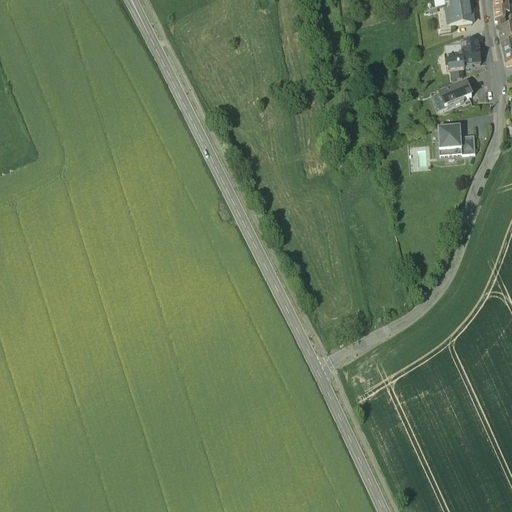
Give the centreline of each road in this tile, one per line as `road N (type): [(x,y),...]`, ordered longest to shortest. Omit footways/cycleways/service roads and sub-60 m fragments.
road 1 (residential): [(314,367),(412,313),(441,280),(495,145),(488,0)]
road 2 (tertiary): [(314,367),(130,0)]
road 3 (tertiary): [(380,511),(314,367)]
